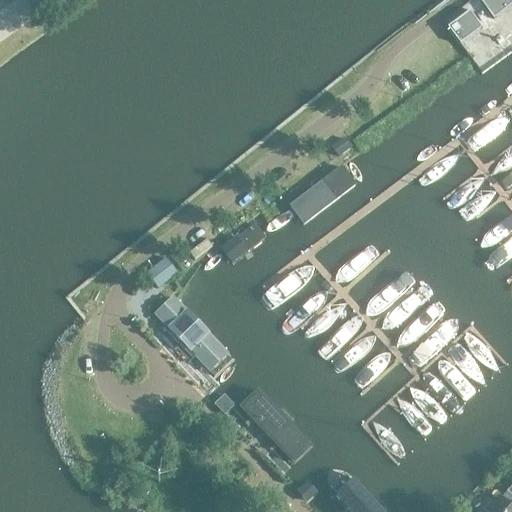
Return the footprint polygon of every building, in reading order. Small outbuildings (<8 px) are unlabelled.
[(449,26),(447,28),(459,45),(467,55),(474,65),(481,74),(511,49),(511,0),(471,0),(442,23),(443,23),(445,21),(447,24),(449,26)] [(330,146),(337,156),(350,147),(343,137),(330,146)] [(289,208),(303,227),(354,189),(340,170),(289,208)] [(253,222),(215,251),(228,269),(267,240),(253,222)] [(205,242),(188,255),(193,262),(210,249),(205,242)] [(177,274),(165,259),(160,263),(145,274),(154,285),(157,289),(177,274)] [(171,295),(151,314),(206,375),(209,373),(227,356),(171,295)] [(270,443),(291,465),(291,466),(292,467),(293,467),(294,467),(296,467),(297,466),(306,459),(306,458),(306,457),(306,455),(306,454),(306,452),(305,451),(249,390),(248,390),(247,389),(245,389),(244,389),(243,389),(242,389),(241,390),(232,397),(232,399),(231,400),(231,402),(232,403),(232,405),(249,422),(270,443)] [(221,396),(214,403),(224,414),(231,407),(221,396)] [(330,479),(327,484),(327,486),(327,489),(328,493),(342,508),(345,511),(382,511),(349,474),(347,472),(343,472),(341,472),(336,474),(333,476),(330,479)] [(511,511),(511,484),(505,492),(511,498),(511,500),(508,506),(499,498),(492,505),(486,499),(478,508),(480,510),(478,511),(511,511)]
